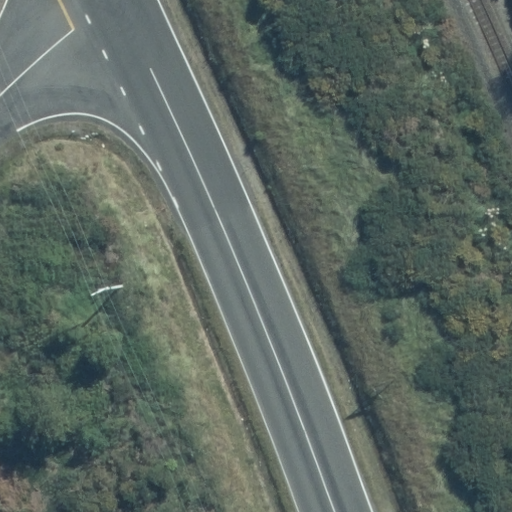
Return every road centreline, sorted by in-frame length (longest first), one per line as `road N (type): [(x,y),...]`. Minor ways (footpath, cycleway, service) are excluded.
road 1 (secondary): [(335,511),(284,372),(124,7)]
road 2 (residential): [(124,7),(76,30),(0,95)]
